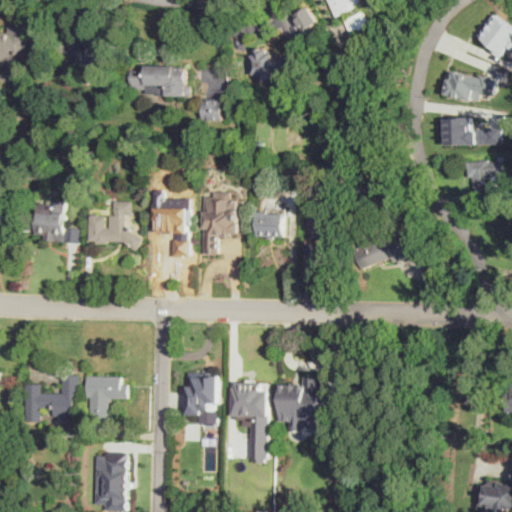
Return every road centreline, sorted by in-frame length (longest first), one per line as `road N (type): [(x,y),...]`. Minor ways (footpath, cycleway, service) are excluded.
road 1 (residential): [(511,316),(0,304)]
road 2 (residential): [(480,315),(467,240),(444,210),(411,129),(416,71),(444,16),(462,0)]
road 3 (residential): [(160,511),(164,309)]
